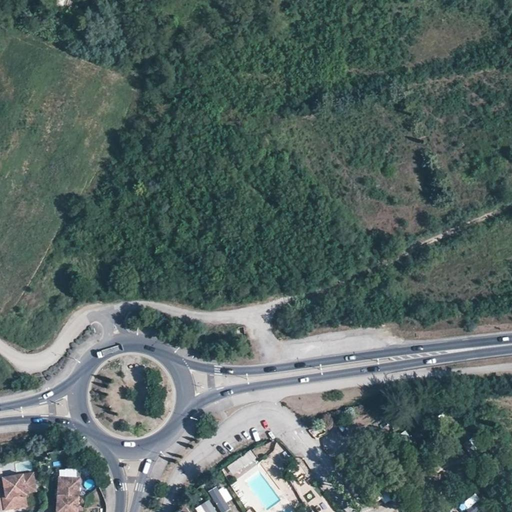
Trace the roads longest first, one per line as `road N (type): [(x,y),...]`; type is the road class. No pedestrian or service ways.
road 1 (primary): [(511,340),(259,372),(172,356)]
road 2 (primary): [(188,408),(298,378),(511,350)]
road 3 (unclassified): [(120,342),(112,315),(99,312),(33,368),(0,346)]
